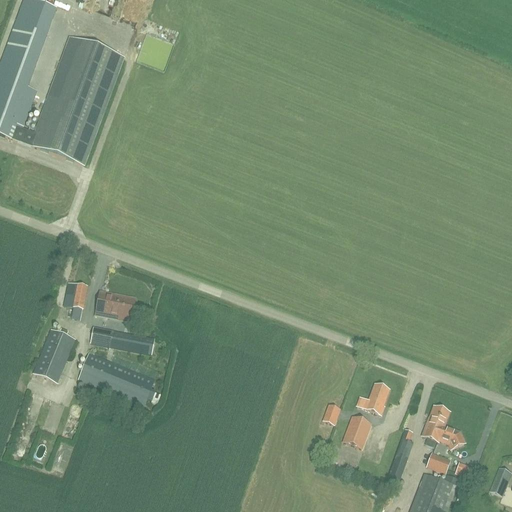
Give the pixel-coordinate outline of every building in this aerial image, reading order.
[(0,136),(18,143),(84,167),(123,59),(79,43),(71,40),(36,136),(22,131),(36,92),(27,89),(36,65),(56,11),(26,0),(25,0),(6,52),(0,68),(0,136)] [(108,13),(114,0),(101,0),(98,8),(108,13)] [(83,312),(87,289),(69,285),(64,309),(72,310),(71,321),(80,322),(82,312),(83,312)] [(135,300),(118,297),(100,294),(96,317),(131,323),(135,300)] [(93,330),(90,345),(151,357),(154,341),(93,330)] [(57,385),(75,341),(66,338),(67,334),(61,332),(60,335),(51,332),(33,375),(57,385)] [(144,408),(154,383),(89,356),(79,381),(144,408)] [(383,408),(389,392),(375,387),(369,403),(367,402),(364,411),(381,417),(384,409),(383,408)] [(160,407),(164,398),(157,395),(154,404),(160,407)] [(334,428),(341,411),(328,406),(322,423),(334,428)] [(460,436),(460,435),(444,429),(449,414),(434,408),(430,420),(429,419),(422,438),(438,444),(439,442),(449,446),(451,451),(464,445),(464,444),(464,441),(462,438),(460,436)] [(362,451),(371,426),(352,419),(343,444),(362,451)] [(412,445),(408,444),(400,441),(383,490),(395,494),(412,445)] [(66,450),(69,449),(68,445),(61,448),(63,453),(57,455),(59,459),(58,459),(60,465),(70,461),(66,450)] [(450,463),(439,458),(431,456),(426,469),(446,476),(450,463)] [(470,472),(472,463),(463,461),(461,470),(470,472)] [(511,477),(500,472),(491,495),(502,499),(511,477)] [(410,511),(447,511),(456,488),(424,476),(410,511)]
